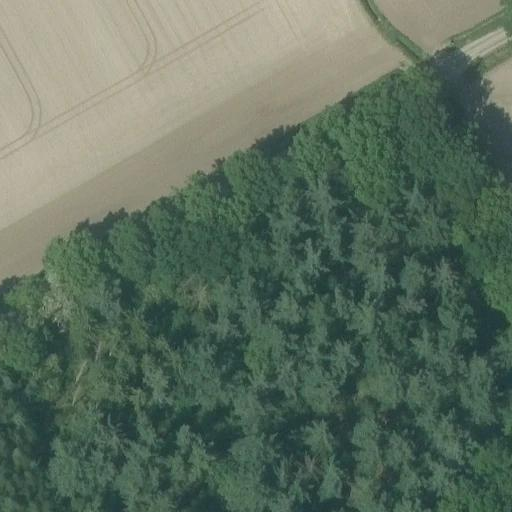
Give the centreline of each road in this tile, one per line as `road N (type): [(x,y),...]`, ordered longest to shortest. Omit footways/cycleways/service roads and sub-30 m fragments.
road 1 (unclassified): [(0,304),(511,22)]
road 2 (track): [(413,77),(511,254)]
